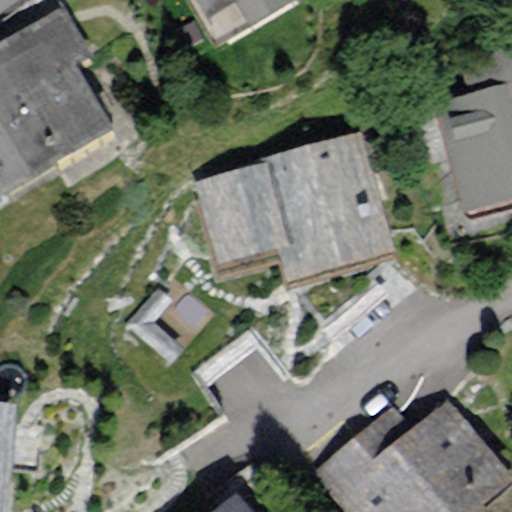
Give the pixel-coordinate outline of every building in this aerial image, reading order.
[(172,0),(195,44),(270,5),(267,0),(172,0)] [(67,12),(0,48),(0,197),(104,140),(69,69),(90,58),(67,12)] [(511,204),(511,58),(471,69),(477,96),(420,110),(441,223),(511,204)] [(348,145),(223,176),(235,232),(248,228),(262,290),(372,265),(348,145)] [(381,414),(303,473),(329,511),(467,511),(495,492),(432,407),(394,432),(381,414)]
